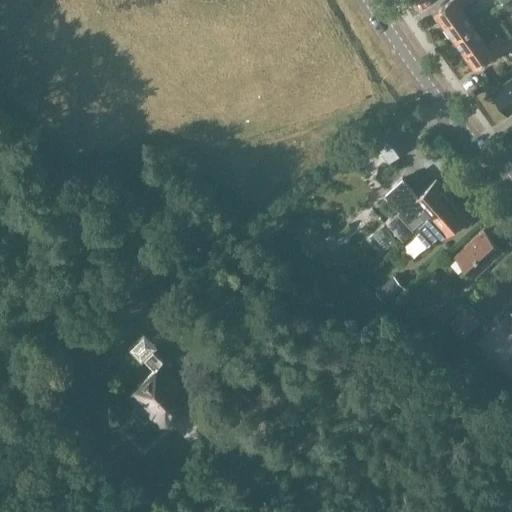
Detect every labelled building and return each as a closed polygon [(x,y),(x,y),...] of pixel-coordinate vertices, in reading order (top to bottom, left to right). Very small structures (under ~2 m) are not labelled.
[(449,0),(433,12),(454,40),(472,27),(459,8),(470,0),(469,0),(449,0)] [(472,27),(454,40),(474,69),(503,48),(496,38),(485,45),(472,27)] [(511,78),(492,94),(508,115),(511,112),(511,78)] [(407,148),(392,127),(368,144),(377,157),(381,153),(387,162),(407,148)] [(423,218),(426,221),(453,197),(450,194),(450,190),(446,185),(442,185),(436,178),(418,194),(402,177),(385,192),(401,209),(397,213),(411,229),(423,218)] [(426,221),(415,231),(417,234),(420,237),(420,238),(421,239),(427,246),(439,235),(441,238),(467,214),(453,197),(426,221)] [(483,230),(455,256),(473,276),(501,250),(483,230)] [(333,274),(327,281),(340,294),(347,286),(333,274)] [(393,275),(374,291),(386,305),(404,289),(393,275)] [(381,305),(362,283),(348,296),(362,307),(377,309),(381,305)] [(432,313),(442,323),(459,307),(449,297),(432,313)] [(447,324),(461,338),(480,319),(466,305),(447,324)] [(511,306),(498,321),(508,330),(511,326),(511,306)] [(141,363),(144,360),(153,370),(128,394),(137,404),(132,408),(145,421),(149,417),(157,426),(164,419),(169,419),(173,415),(174,410),(185,399),(182,396),(190,389),(154,350),(157,348),(143,333),(127,348),(141,363)] [(193,345),(200,354),(216,342),(209,333),(193,345)] [(217,342),(201,356),(208,364),(224,351),(217,342)]
